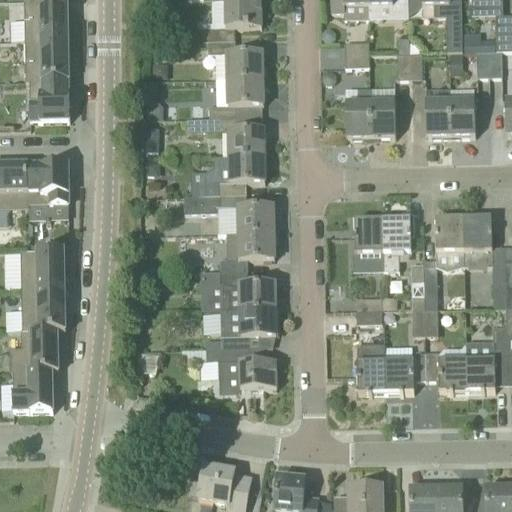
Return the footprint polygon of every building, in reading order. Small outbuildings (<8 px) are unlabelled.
[(369,25),(369,12),(368,0),(330,0),(331,19),(345,19),(345,26),(369,25)] [(368,0),(369,12),(369,25),(382,25),(381,12),(408,11),(408,0),(368,0)] [(450,7),(449,0),(422,0),(422,11),(434,10),(435,24),(446,24),(447,59),(463,58),(462,6),(450,7)] [(511,57),(511,21),(503,22),(502,0),(471,0),(472,5),(483,5),(483,15),(483,22),(495,22),(496,58),(501,58),(511,57)] [(26,48),(69,47),(69,46),(68,8),(68,6),(66,6),(43,6),(41,6),(41,7),(25,7),(26,48)] [(208,48),(208,49),(235,48),(235,35),(262,34),(262,7),(225,7),(226,34),(203,34),(204,48),(208,48)] [(397,61),(409,61),(409,45),(397,46),(397,61)] [(69,47),(26,48),(26,88),(70,87),(70,86),(69,86),(69,48),(69,47)] [(217,87),(263,86),(263,60),(236,60),(235,48),(208,49),(208,61),(216,61),(217,87)] [(345,49),(345,62),(370,61),(369,48),(345,49)] [(490,83),(490,58),(476,59),(477,84),(490,83)] [(501,58),(496,58),(490,58),(490,83),(502,83),(501,58)] [(422,60),(409,61),(410,86),(423,85),(422,60)] [(370,74),(370,61),(345,62),(345,75),(370,74)] [(410,86),(409,61),(397,61),(398,86),(410,86)] [(210,112),(210,125),(237,125),(237,113),(264,112),(263,86),(217,87),(217,112),(210,112)] [(70,87),(26,88),(30,88),(31,109),(30,109),(31,128),(41,128),(70,127),(70,100),(69,100),(69,88),(70,88),(70,87)] [(475,105),(474,92),(450,93),(451,106),(475,105)] [(371,96),(372,145),(396,144),(395,95),(371,96)] [(358,109),(346,109),(347,145),(372,145),(371,96),(358,96),(358,109)] [(426,108),(426,124),(427,144),(451,143),(451,107),(426,108)] [(476,143),(475,123),(475,107),(451,107),(451,143),(476,143)] [(187,138),(210,138),(229,137),(230,163),(265,163),(264,136),(251,137),(250,125),(237,125),(210,125),(187,125),(187,138)] [(265,189),(265,163),(230,163),(215,164),(215,174),(206,179),(206,202),(247,201),(247,189),(265,189)] [(28,172),(29,215),(30,215),(29,211),(50,211),(69,211),(69,201),(69,171),(41,172),(29,172),(28,172)] [(0,215),(29,215),(28,172),(27,172),(0,172),(0,215)] [(240,240),(275,239),(274,213),(247,214),(247,201),(206,202),(185,202),(185,220),(220,219),(220,215),(239,214),(240,240)] [(411,259),(411,246),(411,219),(402,219),(402,225),(383,225),(383,260),(384,278),(399,278),(399,259),(411,259)] [(506,315),(506,289),(505,253),(492,253),(492,223),(464,224),(464,258),(465,273),(493,272),(493,290),(493,315),(506,315)] [(436,224),(436,244),(436,259),(464,258),(464,224),(436,224)] [(355,260),(383,260),(383,225),(355,226),(355,260)] [(240,266),(227,266),(221,266),(221,279),(248,278),(248,266),(275,266),(275,239),(240,240),(240,266)] [(22,298),(65,297),(65,296),(64,258),(65,258),(65,256),(63,256),(40,257),(40,256),(37,256),(37,257),(21,257),(22,298)] [(425,291),(425,317),(438,316),(437,291),(437,267),(424,267),(424,271),(425,291)] [(411,272),(413,317),(425,317),(425,291),(424,271),(411,272)] [(221,317),(276,316),(276,290),(249,291),(248,278),(221,279),(221,291),(223,291),(223,317),(221,317)] [(65,297),(22,298),(23,337),(21,337),(21,338),(66,337),(66,336),(65,298),(65,297)] [(357,305),(357,318),(382,317),(382,305),(357,305)] [(277,343),(276,316),(221,317),(222,343),(223,356),(250,355),(250,343),(277,343)] [(425,317),(426,342),(439,342),(438,316),(425,317)] [(357,331),(377,330),(383,330),(382,317),(357,318),(357,331)] [(413,342),(426,342),(425,317),(413,317),(413,342)] [(495,385),(508,385),(507,333),(494,334),(494,349),(466,349),(467,366),(468,398),(482,398),(482,399),(485,399),(485,398),(496,397),(495,385)] [(66,337),(21,338),(22,355),(10,355),(11,378),(59,377),(59,376),(58,338),(64,338),(66,338),(66,337)] [(385,350),(378,351),(358,351),(358,400),(369,400),(369,401),(372,401),(372,400),(386,399),(386,367),(385,350)] [(268,355),(250,355),(223,356),(207,356),(207,369),(221,369),(222,400),(220,400),(220,401),(236,401),(241,396),(277,395),(277,367),(268,368),(268,355)] [(414,367),(386,367),(386,399),(400,399),(400,401),(404,401),(404,399),(414,399),(414,387),(427,386),(426,358),(414,359),(414,367)] [(454,398),(468,398),(467,366),(439,366),(439,358),(426,358),(427,386),(439,386),(440,398),(450,398),(450,400),(454,400),(454,398)] [(140,359),(139,376),(156,376),(157,360),(140,359)] [(59,377),(11,378),(11,379),(14,379),(14,400),(14,418),(29,418),(30,418),(53,418),(53,378),(57,378),(59,378),(59,377)] [(246,511),(247,510),(251,490),(234,487),(236,476),(205,471),(199,505),(228,510),(228,511),(246,511)] [(278,483),(277,503),(275,511),(317,511),(319,505),(304,504),(306,485),(278,483)] [(334,511),(382,511),(382,493),(350,493),(350,505),(334,505),(334,511)] [(511,511),(511,493),(487,494),(486,511),(511,511)] [(437,511),(437,495),(411,496),(411,511),(437,511)] [(463,511),(463,495),(462,495),(437,495),(437,511),(463,511)]
